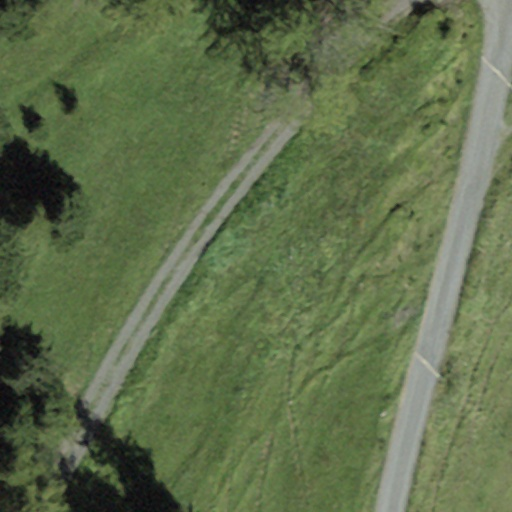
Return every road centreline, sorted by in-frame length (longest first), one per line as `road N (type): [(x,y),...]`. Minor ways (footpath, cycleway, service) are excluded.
road 1 (track): [(5,511),(79,373),(342,58),(407,0)]
road 2 (track): [(471,186),(393,511)]
road 3 (track): [(471,186),(510,70),(511,0)]
